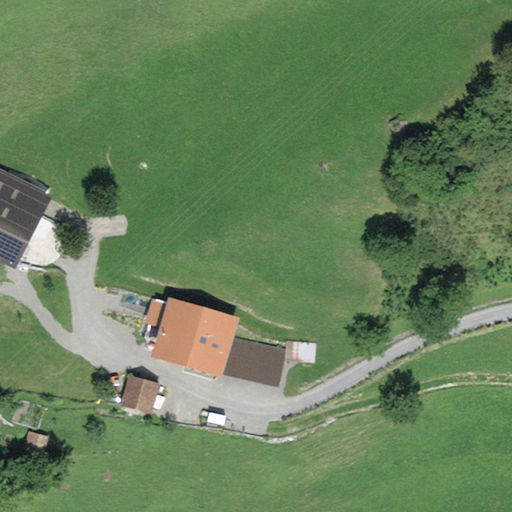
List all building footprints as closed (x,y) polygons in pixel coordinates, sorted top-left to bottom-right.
[(50,196),(0,171),(0,259),(15,267),(50,196)] [(231,320),(173,305),(170,314),(160,354),(218,369),(226,336),(231,320)] [(285,351),(226,336),(218,369),(276,384),(285,351)] [(288,341),(286,358),(312,361),(314,344),(288,341)] [(157,386),(130,379),(123,404),(151,411),(157,386)]
